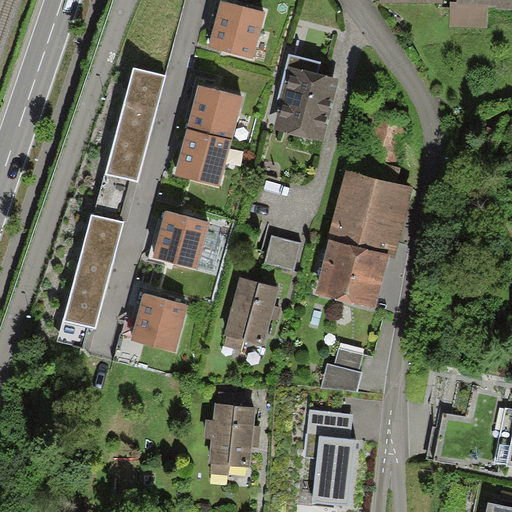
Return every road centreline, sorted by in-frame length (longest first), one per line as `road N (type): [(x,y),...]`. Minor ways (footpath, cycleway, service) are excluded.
road 1 (residential): [(386,443),(437,136),(399,60),(355,0)]
road 2 (residential): [(0,379),(128,0)]
road 3 (primary): [(0,183),(62,0)]
